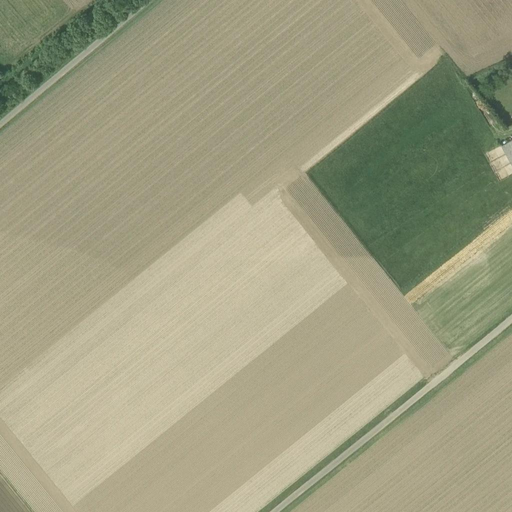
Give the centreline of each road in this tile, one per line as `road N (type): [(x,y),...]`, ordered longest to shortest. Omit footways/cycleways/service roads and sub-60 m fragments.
road 1 (track): [(274,511),(511,319)]
road 2 (track): [(150,0),(0,125)]
